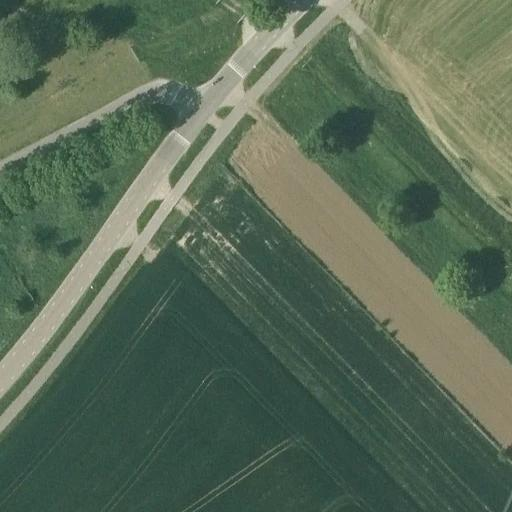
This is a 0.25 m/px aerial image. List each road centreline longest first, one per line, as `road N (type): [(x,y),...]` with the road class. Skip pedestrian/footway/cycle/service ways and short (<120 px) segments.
road 1 (tertiary): [(0,377),(200,111)]
road 2 (unclassified): [(0,166),(148,89),(200,111)]
road 3 (tertiary): [(200,111),(305,0)]
